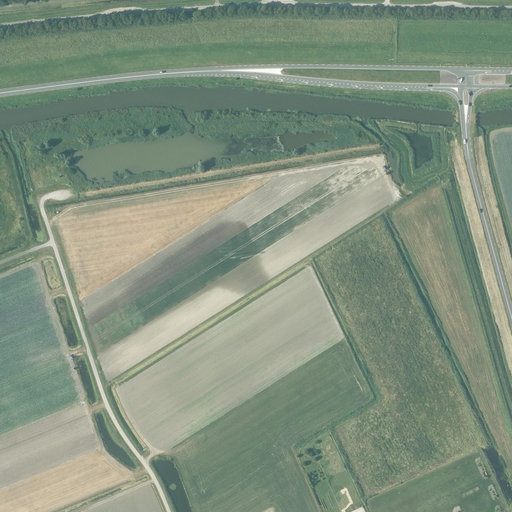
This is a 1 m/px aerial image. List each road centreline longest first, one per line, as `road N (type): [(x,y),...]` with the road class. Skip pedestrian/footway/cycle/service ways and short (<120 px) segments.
road 1 (unclassified): [(0,27),(254,4),(511,9)]
road 2 (unclassified): [(168,511),(103,397),(39,199)]
road 3 (track): [(69,193),(377,146)]
road 4 (primary): [(208,71),(465,86)]
road 5 (primary): [(465,69),(208,71)]
road 6 (primary): [(511,319),(469,159),(465,86)]
road 7 (primary): [(0,93),(208,71)]
road 8 (track): [(0,145),(25,224),(25,238),(0,247)]
